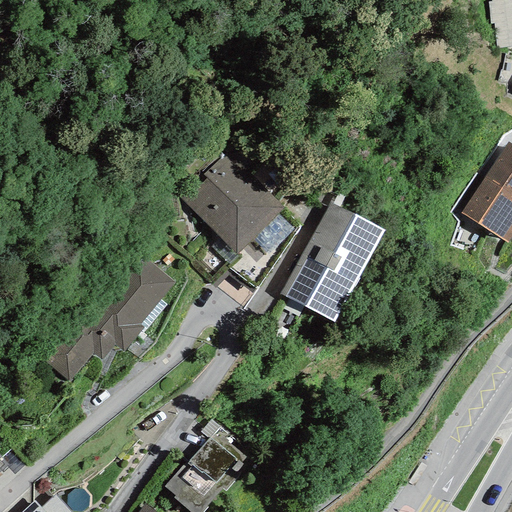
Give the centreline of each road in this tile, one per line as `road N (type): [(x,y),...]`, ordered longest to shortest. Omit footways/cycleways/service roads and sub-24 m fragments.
road 1 (residential): [(114,511),(220,364),(230,333),(215,314),(198,320),(165,362),(0,501)]
road 2 (residential): [(511,294),(397,431),(304,511)]
